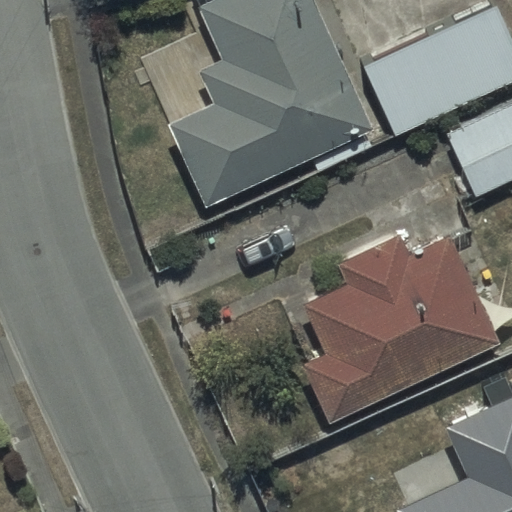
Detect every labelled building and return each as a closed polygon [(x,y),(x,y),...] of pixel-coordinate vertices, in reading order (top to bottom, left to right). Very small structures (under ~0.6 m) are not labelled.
[(159,118),(198,201),(367,122),(310,0),(197,0),(192,3),(214,51),(191,62),(207,96),(159,118)] [(482,0),(354,61),(388,134),(511,74),(511,46),(489,0),(482,0)] [(511,96),(442,129),(471,192),(511,172),(511,96)] [(294,358),(320,414),(491,336),(442,229),(401,248),(390,225),(329,253),(340,277),(296,297),(319,347),(294,358)] [(511,511),(511,392),(444,423),(468,475),(396,508),(397,511),(511,511)]
